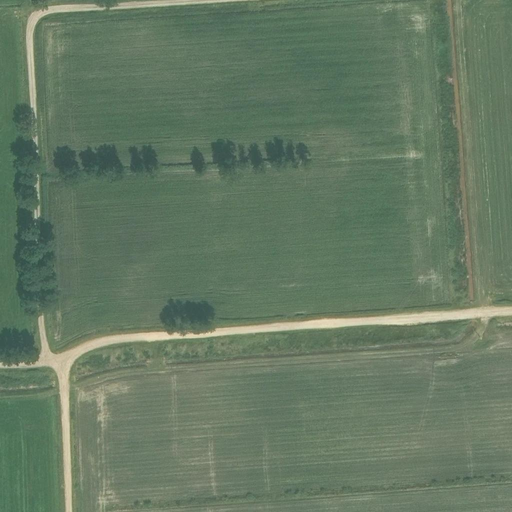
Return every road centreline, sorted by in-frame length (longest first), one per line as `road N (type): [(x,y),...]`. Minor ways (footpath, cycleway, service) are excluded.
road 1 (track): [(44,363),(30,15),(260,0)]
road 2 (track): [(511,312),(108,340),(61,358)]
road 3 (track): [(67,511),(61,358)]
